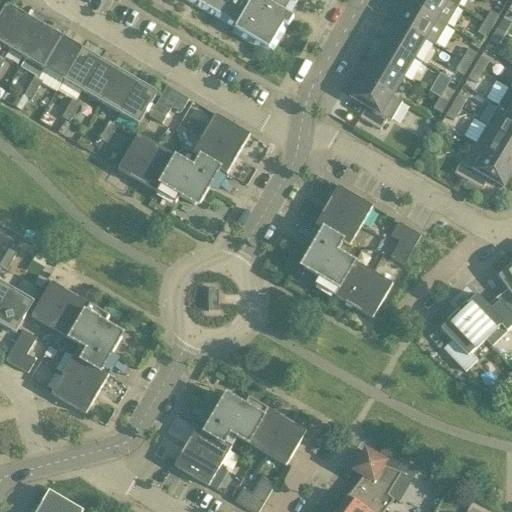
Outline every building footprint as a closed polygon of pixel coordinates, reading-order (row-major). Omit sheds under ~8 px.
[(182,0),(234,30),(231,34),(266,54),(268,50),(273,53),(293,18),(284,13),(291,2),(295,5),(297,0),(182,0)] [(447,28),(458,9),(443,0),(409,0),(407,4),(447,28)] [(443,0),(458,9),(463,0),(443,0)] [(447,28),(407,4),(396,23),(425,40),(436,47),(447,28)] [(0,15),(0,45),(6,49),(25,17),(6,5),(0,15)] [(490,12),(483,23),(491,28),(498,17),(490,12)] [(44,28),(25,17),(6,49),(25,60),(44,28)] [(496,30),(504,35),(511,24),(503,19),(496,30)] [(414,59),(425,40),(396,23),(385,42),(414,59)] [(485,40),(491,28),(483,23),(476,35),(485,40)] [(63,39),(44,28),(25,60),(44,71),(63,39)] [(504,35),(496,30),(490,41),(498,46),(504,35)] [(82,50),(63,39),(44,71),(63,82),(82,50)] [(402,78),(414,59),(385,42),(374,61),(402,78)] [(100,61),(82,50),(63,82),(81,93),(100,61)] [(461,61),(470,66),(476,55),(468,50),(461,61)] [(474,68),(482,73),(488,62),(480,57),(474,68)] [(119,72),(100,61),(81,93),(100,104),(119,72)] [(391,97),(402,78),(374,61),(362,80),(391,97)] [(470,66),(461,61),(455,72),(463,77),(470,66)] [(482,73),(474,68),(468,79),(475,83),(482,73)] [(138,83),(119,72),(100,104),(119,115),(138,83)] [(34,79),(29,88),(36,92),(41,83),(34,79)] [(402,103),(391,97),(362,80),(351,99),(366,108),(359,119),(380,132),(387,120),(391,123),(402,103)] [(499,105),(509,88),(497,81),(487,99),(499,105)] [(157,94),(138,83),(119,115),(138,126),(157,94)] [(36,92),(29,88),(24,96),(31,100),(36,92)] [(180,114),(188,101),(166,88),(148,118),(162,125),(171,109),(180,114)] [(439,99),(447,104),(454,93),(445,88),(439,99)] [(452,106),(460,111),(466,100),(458,96),(452,106)] [(441,115),(447,104),(439,99),(433,110),(441,115)] [(67,110),(74,114),(79,105),(72,101),(67,110)] [(454,122),(460,111),(452,106),(446,117),(454,122)] [(511,142),(511,116),(508,114),(497,108),(486,127),(511,142)] [(74,114),(67,110),(62,118),(69,123),(74,114)] [(55,121),(45,115),(40,123),(50,129),(55,121)] [(238,156),(242,148),(249,136),(215,116),(203,136),(238,156)] [(109,123),(104,132),(111,136),(117,127),(109,123)] [(485,152),(511,167),(511,142),(486,127),(475,146),(485,152)] [(106,145),(111,136),(104,132),(99,140),(106,145)] [(137,182),(157,148),(138,136),(117,171),(137,182)] [(199,160),(219,171),(226,176),(238,156),(203,136),(192,155),(192,156),(199,160)] [(511,172),(511,167),(485,152),(475,146),(464,164),(461,162),(454,175),(481,191),(488,180),(503,189),(511,172)] [(155,193),(176,159),(157,148),(137,182),(155,193)] [(155,193),(175,205),(179,197),(194,206),(199,205),(219,171),(199,160),(192,156),(192,155),(182,149),(176,159),(155,193)] [(326,208),(361,228),(372,208),(337,188),(326,208)] [(314,227),(322,232),(342,243),(349,248),(361,228),(326,208),(314,227)] [(403,267),(421,237),(398,224),(390,237),(399,242),(390,259),(403,267)] [(334,298),(354,263),(337,253),(342,243),(322,232),(302,265),(303,270),(319,279),(314,286),(334,298)] [(8,250),(3,259),(10,263),(16,254),(8,250)] [(0,269),(5,272),(10,263),(3,259),(0,263),(0,269)] [(373,274),(354,263),(334,298),(352,309),(373,274)] [(511,263),(505,269),(506,271),(497,278),(510,295),(500,302),(511,316),(511,263)] [(372,320),(392,286),(373,274),(352,309),(372,320)] [(39,277),(33,286),(41,290),(46,281),(39,277)] [(0,315),(14,291),(0,282),(0,315)] [(50,330),(71,295),(51,284),(31,318),(50,330)] [(34,303),(14,291),(0,315),(0,326),(15,335),(34,303)] [(218,312),(218,291),(207,291),(208,313),(218,312)] [(69,341),(89,306),(71,295),(50,330),(69,341)] [(501,338),(511,327),(511,316),(500,302),(491,311),(476,296),(468,303),(466,302),(456,311),(485,341),(494,332),(501,338)] [(81,360),(101,372),(121,339),(120,334),(104,325),(109,317),(89,306),(69,341),(86,351),(81,360)] [(470,355),(485,341),(456,311),(447,321),(448,322),(440,330),(455,346),(446,354),(465,373),(476,362),(470,355)] [(23,332),(14,347),(5,362),(28,375),(35,362),(26,356),(36,340),(23,332)] [(62,376),(97,396),(108,377),(101,372),(81,360),(74,356),(62,376)] [(62,376),(51,395),(85,416),(97,396),(62,376)] [(473,378),(469,383),(478,388),(480,385),(473,378)] [(500,395),(509,403),(511,400),(511,389),(509,386),(500,395)] [(204,433),(224,444),(230,435),(247,445),(268,411),(248,399),(244,407),(229,398),(224,399),(204,433)] [(268,411),(247,445),(266,456),(286,422),(268,411)] [(286,422),(266,456),(285,468),(306,433),(286,422)] [(185,448),(220,468),(231,448),(224,444),(204,433),(197,428),(185,448)] [(401,474),(396,472),(404,458),(384,446),(376,459),(365,453),(354,472),(363,478),(355,488),(385,511),(394,501),(388,496),(401,474)] [(185,448),(174,467),(208,488),(220,468),(185,448)] [(447,485),(435,478),(430,487),(433,494),(440,498),(447,485)] [(249,511),(259,511),(274,486),(261,479),(251,495),(242,490),(234,503),(249,511)] [(384,511),(385,511),(355,488),(344,502),(336,511),(384,511)] [(38,511),(82,511),(49,492),(37,511),(38,511)]
